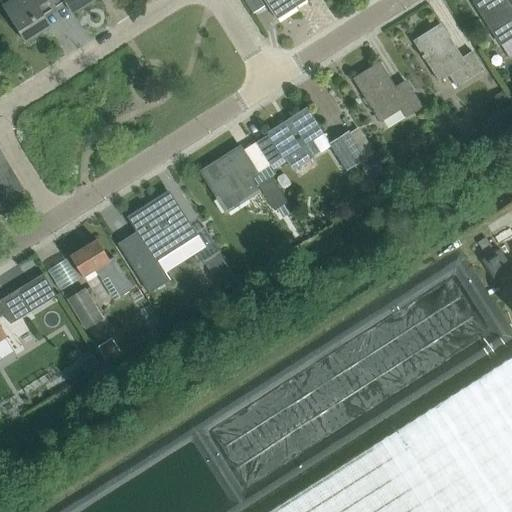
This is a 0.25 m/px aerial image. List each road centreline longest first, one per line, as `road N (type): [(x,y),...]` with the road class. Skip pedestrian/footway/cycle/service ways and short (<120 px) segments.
road 1 (residential): [(54,220),(236,104)]
road 2 (residential): [(0,109),(174,0)]
road 3 (residential): [(267,84),(399,0)]
